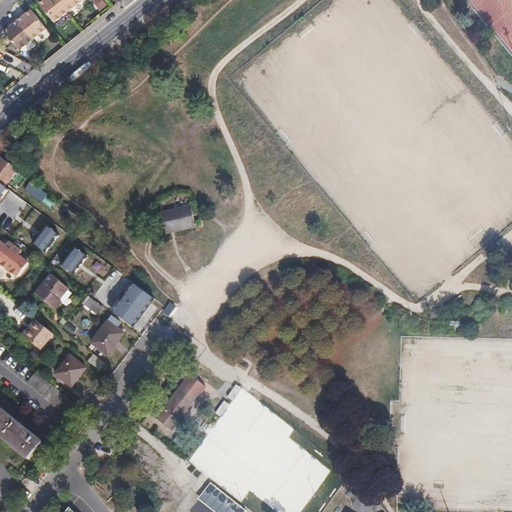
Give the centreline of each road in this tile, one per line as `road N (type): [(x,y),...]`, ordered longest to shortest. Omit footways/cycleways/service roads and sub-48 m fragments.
road 1 (residential): [(174,322),(34,511)]
road 2 (secondary): [(0,123),(151,0)]
